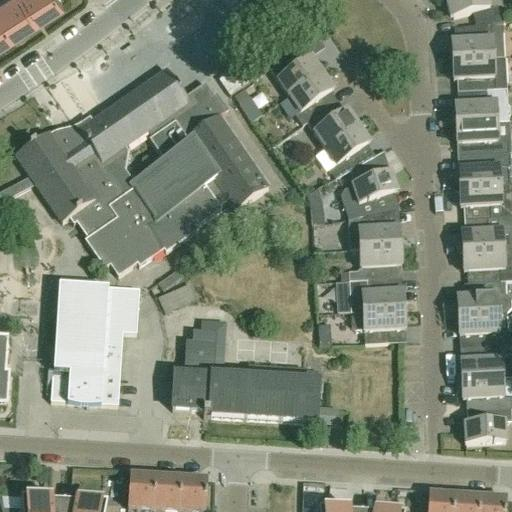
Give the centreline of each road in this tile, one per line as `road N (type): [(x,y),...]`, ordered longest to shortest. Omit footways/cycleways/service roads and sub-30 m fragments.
road 1 (residential): [(426,474),(430,163)]
road 2 (residential): [(0,447),(238,462)]
road 3 (residential): [(238,462),(426,474)]
road 4 (residential): [(430,163),(419,26),(400,0)]
road 5 (residential): [(0,93),(123,10)]
road 6 (residential): [(430,163),(346,58)]
road 7 (unknown): [(157,333),(152,456)]
